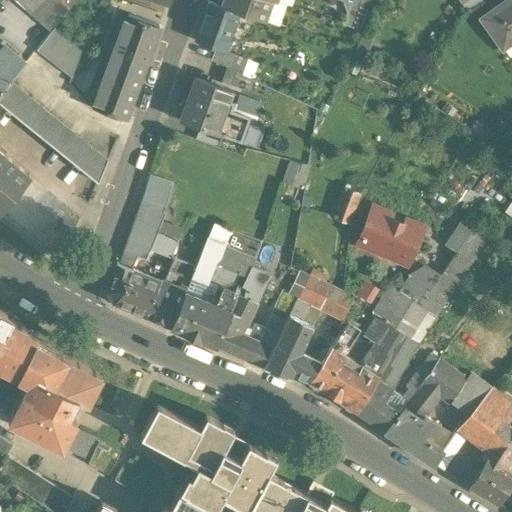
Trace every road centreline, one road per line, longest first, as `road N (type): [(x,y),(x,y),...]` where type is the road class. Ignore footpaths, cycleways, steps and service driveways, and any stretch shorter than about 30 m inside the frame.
road 1 (tertiary): [(70,312),(293,410),(456,511)]
road 2 (residential): [(70,312),(187,0)]
